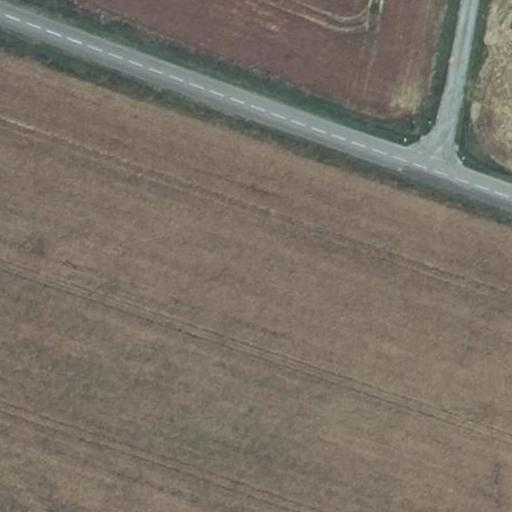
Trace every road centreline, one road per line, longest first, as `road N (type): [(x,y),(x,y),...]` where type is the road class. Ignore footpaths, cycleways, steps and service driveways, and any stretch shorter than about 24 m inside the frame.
road 1 (tertiary): [(433,174),(0,15)]
road 2 (unclassified): [(463,0),(433,174)]
